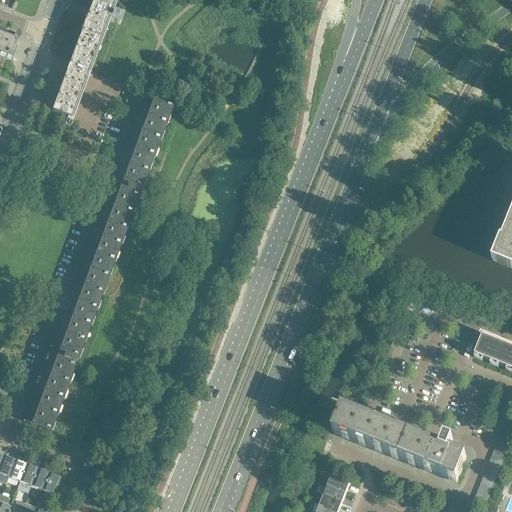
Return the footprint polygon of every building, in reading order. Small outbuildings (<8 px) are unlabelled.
[(70,120),(89,68),(107,21),(119,25),(123,16),(110,11),(114,0),(93,0),(88,14),(51,113),(70,120)] [(0,56),(7,59),(12,61),(21,37),(15,35),(13,41),(0,35),(0,56)] [(160,89),(159,91),(158,96),(166,99),(168,92),(160,89)] [(31,425),(51,433),(75,368),(71,367),(74,358),(78,360),(79,359),(77,359),(107,279),(108,280),(139,199),(134,197),(137,189),(142,191),(142,190),(141,189),(170,110),(172,110),(152,102),(152,103),(154,104),(124,184),(123,183),(120,192),(121,192),(61,353),(60,353),(56,361),(57,362),(33,426),(31,425)] [(511,209),(492,261),(511,268),(511,209)] [(511,346),(480,333),(479,336),(482,338),(474,358),(511,373),(511,346)] [(442,448),(343,409),(333,434),(456,484),(465,461),(466,458),(450,452),(453,443),(445,440),(442,448)] [(511,431),(511,425),(505,422),(503,428),(511,431)] [(91,437),(100,440),(100,439),(103,430),(104,430),(104,429),(95,426),(95,427),(92,436),(91,436),(91,437)] [(511,438),(511,437),(511,431),(503,428),(501,433),(511,438)] [(511,438),(501,433),(499,439),(510,443),(511,438)] [(508,449),(510,443),(499,439),(497,444),(508,449)] [(505,454),(508,449),(497,444),(495,450),(505,454)] [(505,454),(495,450),(492,455),(503,460),(505,454)] [(503,460),(492,455),(492,456),(490,461),(501,465),(503,460)] [(0,476),(8,479),(15,462),(4,458),(0,467),(0,476)] [(501,465),(490,461),(488,466),(499,471),(501,465)] [(20,484),(26,466),(15,462),(8,479),(20,484)] [(31,488),(38,471),(26,466),(20,484),(31,488)] [(497,476),(499,471),(488,466),(486,472),(497,476)] [(42,492),(48,475),(38,471),(31,488),(42,492)] [(497,476),(486,472),(484,477),(495,482),(497,476)] [(59,479),(48,475),(42,492),(53,496),(59,479)] [(331,478),(327,487),(346,495),(349,485),(350,486),(350,485),(330,477),(330,478),(331,478)] [(492,487),(495,482),(484,477),(481,483),(492,487)] [(492,487),(481,483),(479,488),(490,493),(492,487)] [(342,504),(346,495),(327,487),(323,496),(342,504)] [(488,498),(490,493),(479,488),(477,494),(488,498)] [(486,504),(488,498),(477,494),(475,499),(475,500),(486,504)] [(335,511),(338,511),(342,504),(323,496),(320,506),(335,511)]
